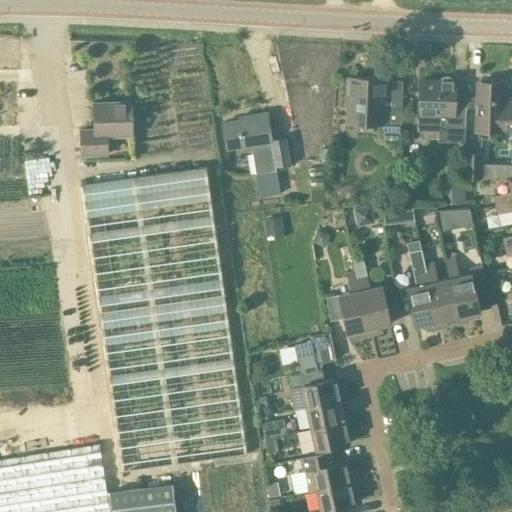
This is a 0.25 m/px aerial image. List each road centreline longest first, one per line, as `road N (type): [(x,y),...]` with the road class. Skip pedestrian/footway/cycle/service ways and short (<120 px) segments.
road 1 (tertiary): [(511,26),(0,5)]
road 2 (residential): [(392,505),(367,393),(377,365),(511,335)]
